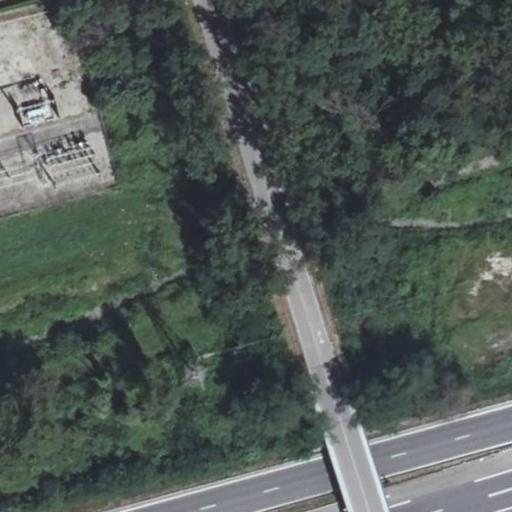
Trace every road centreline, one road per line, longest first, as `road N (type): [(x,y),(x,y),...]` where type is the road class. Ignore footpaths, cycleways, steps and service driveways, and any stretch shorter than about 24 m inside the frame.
road 1 (residential): [(206,0),(341,432)]
road 2 (trunk): [(511,425),(190,511)]
